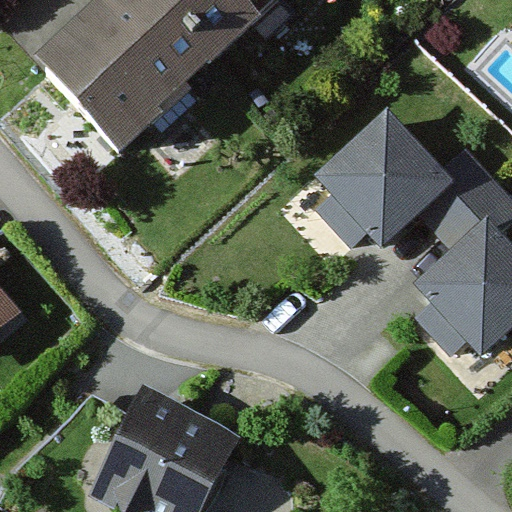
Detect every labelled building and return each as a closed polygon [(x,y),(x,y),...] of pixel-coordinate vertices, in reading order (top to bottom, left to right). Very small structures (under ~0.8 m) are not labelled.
[(282,0),(128,0),(42,79),(124,168),(194,105),(191,102),(268,31),(260,21),(282,0)] [(413,226),(418,220),(451,188),(389,125),(317,194),(380,258),(413,226)] [(418,220),(456,259),(489,226),(510,206),(473,167),(451,188),(418,220)] [(511,249),(489,226),(456,259),(453,261),(417,296),(486,367),(511,341),(511,249)] [(0,343),(18,327),(0,306),(0,343)] [(207,511),(239,450),(142,401),(92,501),(113,511),(207,511)]
